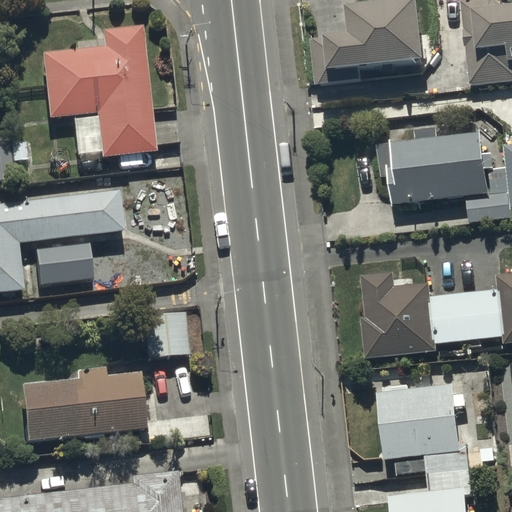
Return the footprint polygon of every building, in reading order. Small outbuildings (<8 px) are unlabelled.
[(394,0),(370,0),(371,13),(347,15),(349,37),(311,40),(316,86),(361,83),(361,75),(421,70),(417,7),(395,8),(394,0)] [(461,7),(462,7),(469,93),(511,89),(511,14),(504,15),(503,14),(502,14),(501,13),(500,12),(499,12),(498,11),(496,11),(495,10),(494,10),(493,9),(492,9),(490,9),(489,8),(488,8),(487,8),(485,7),(484,7),(483,7),(482,7),(480,6),(479,6),(478,6),(477,6),(475,6),(474,6),(473,6),(472,6),(470,6),(469,6),(468,6),(466,6),(465,6),(464,6),(463,6),(461,7)] [(142,37),(103,41),(105,58),(43,65),(50,129),(97,124),(102,168),(156,162),(142,37)] [(417,150),(376,154),(381,186),(386,185),(390,215),(466,206),(468,230),(511,224),(511,151),(505,152),(507,173),(492,175),(491,163),(482,164),(479,142),(439,146),(437,135),(416,137),(417,150)] [(25,151),(10,152),(9,147),(0,148),(0,190),(13,189),(11,169),(26,167),(25,151)] [(0,304),(24,302),(19,255),(123,242),(119,202),(0,215),(0,304)] [(436,352),(502,346),(504,346),(505,352),(511,351),(511,282),(496,285),(497,297),(430,304),(429,293),(395,296),(394,281),(361,284),(366,326),(361,327),(364,366),(437,360),(436,352)] [(147,369),(189,363),(184,323),(142,329),(147,369)] [(78,392),(22,398),(28,452),(145,440),(140,386),(106,390),(104,378),(77,381),(78,392)] [(453,394),(408,398),(407,388),(392,390),(392,387),(378,388),(379,401),(377,401),(384,470),(396,468),(397,483),(426,480),(428,501),(472,496),(467,447),(458,448),(453,394)] [(0,502),(0,511),(181,511),(178,481),(132,486),(133,492),(0,507),(0,502)] [(466,511),(465,498),(389,506),(389,511),(466,511)]
